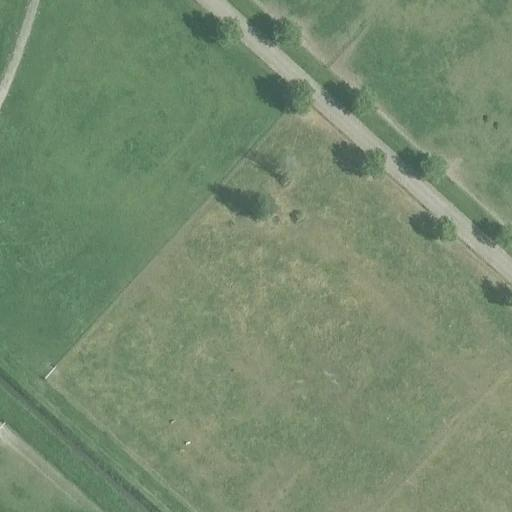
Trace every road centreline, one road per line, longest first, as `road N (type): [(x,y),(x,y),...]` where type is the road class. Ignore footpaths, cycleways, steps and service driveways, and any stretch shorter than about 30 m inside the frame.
road 1 (track): [(211,0),(511,269)]
road 2 (track): [(174,511),(0,354)]
